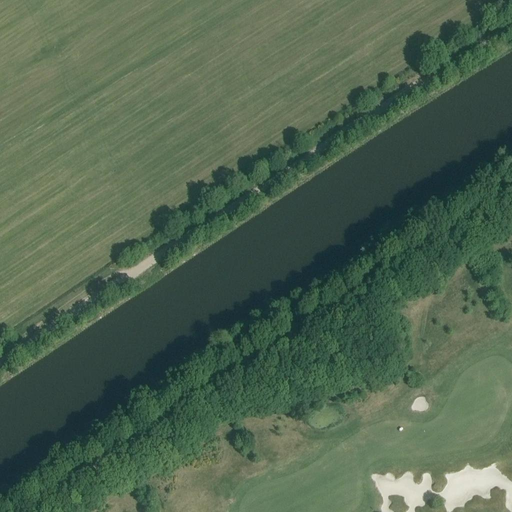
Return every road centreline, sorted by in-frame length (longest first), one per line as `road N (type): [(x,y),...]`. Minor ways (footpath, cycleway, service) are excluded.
road 1 (track): [(0,362),(511,25)]
road 2 (track): [(38,511),(511,199)]
